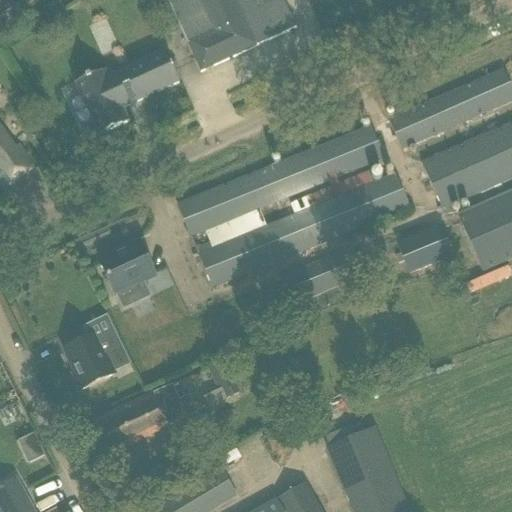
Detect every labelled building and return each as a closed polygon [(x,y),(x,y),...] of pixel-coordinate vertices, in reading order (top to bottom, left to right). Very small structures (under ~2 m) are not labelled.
[(0,0),(0,26),(38,0),(0,0)] [(166,0),(187,44),(200,73),(257,47),(234,0),(166,0)] [(296,29),(287,10),(282,0),(234,0),(257,47),(296,29)] [(49,9),(55,19),(65,12),(59,2),(49,9)] [(124,74),(112,80),(108,69),(89,78),(88,77),(85,78),(85,80),(75,85),(75,86),(77,85),(81,95),(80,96),(81,99),(85,97),(96,122),(105,118),(111,131),(129,123),(123,109),(130,106),(129,103),(136,100),(137,103),(179,83),(164,51),(122,71),(124,74)] [(401,151),(421,142),(511,102),(511,90),(503,71),(388,122),(401,151)] [(449,207),(511,179),(511,123),(501,128),(501,129),(421,164),(444,216),(451,213),(449,207)] [(0,129),(0,182),(4,189),(33,168),(18,146),(14,149),(0,129)] [(409,209),(395,176),(266,228),(259,210),(274,204),(274,205),(384,160),(371,129),(184,205),(192,224),(196,235),(205,232),(210,244),(195,250),(212,290),(409,209)] [(511,191),(458,215),(483,274),(511,261),(511,191)] [(453,257),(440,226),(396,244),(409,276),(453,257)] [(139,243),(99,262),(114,294),(115,294),(122,310),(131,306),(123,290),(132,286),(154,276),(147,261),(139,243)] [(290,308),(357,280),(345,252),(279,280),(290,308)] [(115,377),(113,373),(129,365),(113,330),(96,338),(95,336),(59,353),(78,395),(115,377)] [(241,393),(225,364),(207,371),(224,402),(241,393)] [(296,416),(314,408),(298,375),(282,383),(292,403),(290,404),(296,416)] [(171,385),(138,402),(154,435),(169,427),(169,426),(196,414),(188,397),(178,401),(171,385)] [(138,402),(112,414),(94,422),(110,456),(128,448),(154,435),(138,402)] [(325,448),(351,511),(410,511),(375,427),(325,448)] [(33,435),(19,442),(29,464),(44,457),(33,435)] [(177,481),(193,473),(183,455),(168,463),(177,481)] [(160,489),(177,481),(168,463),(151,472),(160,489)] [(210,511),(237,497),(220,469),(147,511),(210,511)] [(148,496),(160,489),(151,472),(139,478),(148,496)] [(33,511),(15,479),(0,487),(0,511),(33,511)] [(322,511),(307,484),(276,501),(276,500),(253,511),(322,511)]
